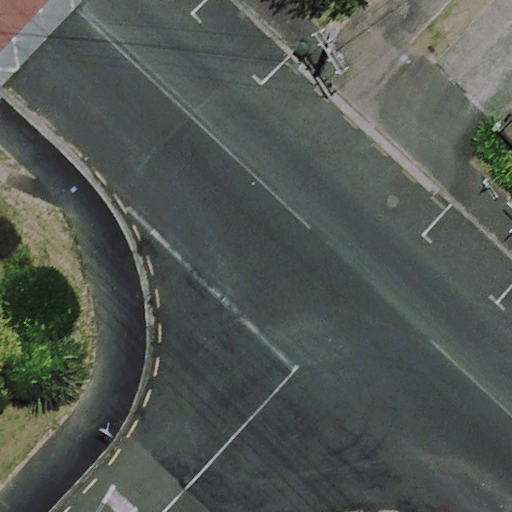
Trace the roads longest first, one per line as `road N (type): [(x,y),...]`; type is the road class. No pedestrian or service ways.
road 1 (residential): [(369,288),(69,0)]
road 2 (residential): [(369,288),(162,511)]
road 3 (residential): [(511,420),(369,288)]
